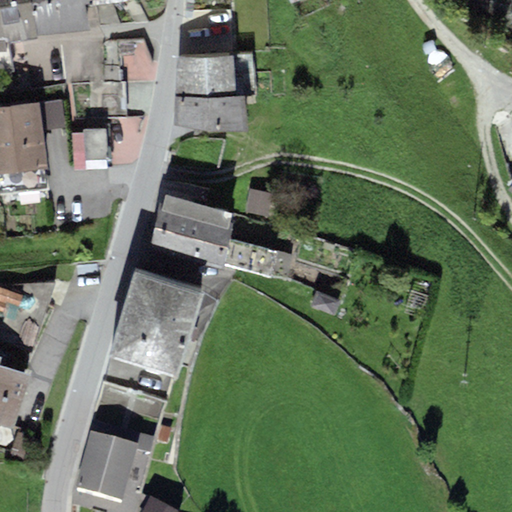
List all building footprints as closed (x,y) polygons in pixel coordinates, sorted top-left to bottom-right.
[(32,1),(31,0),(0,0),(0,42),(0,44),(39,37),(32,1)] [(93,0),(31,0),(32,1),(39,37),(90,28),(86,4),(94,3),(93,0)] [(177,57),(175,98),(236,95),(233,55),(177,57)] [(236,95),(175,98),(173,126),(248,135),(246,94),(236,95)] [(62,99),(39,102),(43,131),(66,128),(62,99)] [(43,131),(39,102),(0,107),(0,173),(47,168),(43,131)] [(108,159),(106,128),(84,130),(84,133),(85,151),(86,161),(108,159)] [(85,151),(84,133),(72,134),(73,152),(85,151)] [(166,185),(162,201),(195,209),(227,216),(231,199),(166,185)] [(274,189),(250,185),(245,207),(270,212),(274,189)] [(185,250),(195,209),(162,201),(158,201),(149,242),(185,250)] [(223,258),(232,217),(227,216),(195,209),(185,250),(223,258)] [(202,274),(135,256),(123,296),(191,315),(202,274)] [(24,290),(0,283),(0,298),(6,300),(20,304),(24,290)] [(191,315),(123,296),(111,342),(178,361),(191,315)] [(0,346),(0,413),(14,418),(31,364),(0,354),(0,350),(1,347),(0,346)] [(113,424),(110,435),(138,442),(136,448),(151,452),(155,435),(113,424)] [(136,448),(138,442),(110,435),(90,430),(76,488),(123,500),(136,448)] [(178,511),(179,511),(151,496),(140,511),(178,511)]
